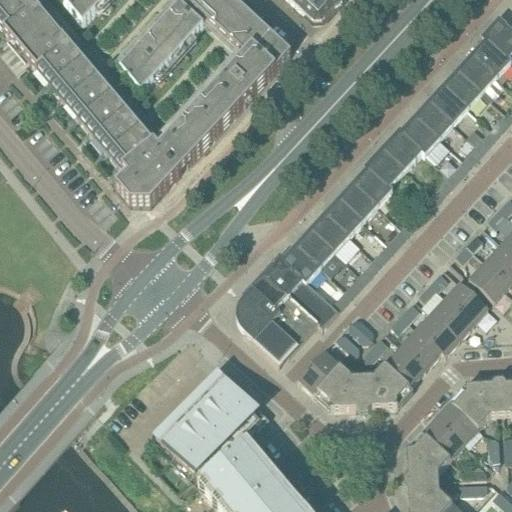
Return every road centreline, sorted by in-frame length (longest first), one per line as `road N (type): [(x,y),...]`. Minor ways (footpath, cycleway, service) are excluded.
road 1 (residential): [(226,240),(271,239),(498,0)]
road 2 (residential): [(374,447),(305,419),(176,300)]
road 3 (unclassified): [(141,279),(62,205),(0,131)]
road 4 (tertiary): [(285,144),(141,279)]
road 5 (tertiary): [(313,125),(431,0)]
road 6 (residential): [(374,447),(451,374),(511,366)]
road 7 (tertiary): [(59,398),(176,300)]
road 8 (tertiary): [(141,279),(59,398)]
road 9 (tertiary): [(226,240),(313,125)]
